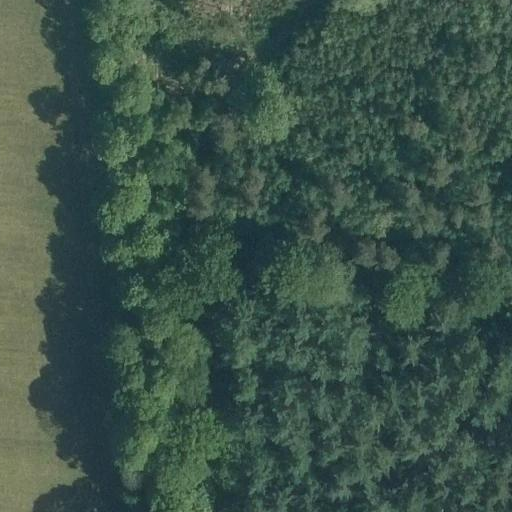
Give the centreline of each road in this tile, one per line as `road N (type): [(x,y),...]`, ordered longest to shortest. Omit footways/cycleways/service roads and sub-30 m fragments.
road 1 (track): [(218,511),(191,166),(222,99),(315,0)]
road 2 (track): [(193,223),(511,265)]
